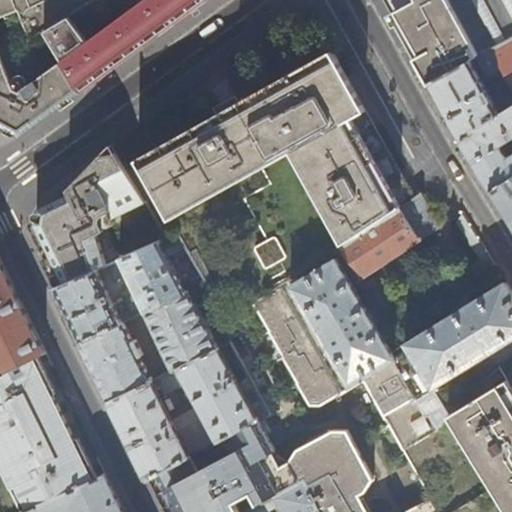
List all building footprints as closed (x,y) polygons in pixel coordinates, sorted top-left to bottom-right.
[(17,87),(0,45),(0,18),(18,11),(13,0),(0,0),(0,124),(1,125),(21,136),(42,121),(81,92),(62,61),(23,90),(17,87)] [(72,14),(94,0),(13,0),(18,11),(30,40),(44,31),(72,14)] [(44,31),(62,61),(81,92),(89,87),(206,0),(157,0),(93,48),(72,14),(44,31)] [(511,0),(416,0),(408,5),(390,14),(425,76),(429,83),(471,60),(477,57),(511,37),(511,0)] [(511,37),(477,57),(488,77),(503,69),(511,84),(511,37)] [(180,233),(179,234),(207,281),(230,320),(253,305),(281,287),(338,248),(414,197),(405,181),(397,167),(371,119),(362,103),(353,87),(332,49),(240,102),(229,108),(217,115),(139,160),(180,233)] [(460,140),(501,115),(471,60),(429,83),(455,131),(460,140)] [(229,108),(240,102),(235,95),(213,108),(217,115),(229,108)] [(511,177),(511,145),(509,139),(511,137),(511,108),(501,115),(460,140),(465,148),(479,170),(492,192),(511,177)] [(115,219),(146,200),(142,193),(127,168),(112,144),(77,180),(59,200),(42,208),(36,223),(52,254),(43,259),(56,287),(98,269),(104,266),(109,264),(102,235),(111,231),(106,230),(103,227),(102,222),(104,219),(108,216),(110,216),(114,217),(115,219)] [(511,177),(492,192),(511,224),(511,177)] [(414,197),(338,248),(339,252),(344,249),(362,277),(441,227),(421,192),(414,197)] [(179,234),(169,238),(165,240),(194,287),(207,281),(179,234)] [(189,289),(161,242),(109,264),(104,266),(107,272),(112,270),(118,282),(130,276),(139,293),(126,299),(131,310),(120,315),(98,269),(56,287),(54,288),(67,315),(81,342),(189,289)] [(19,297),(0,252),(0,371),(1,373),(35,357),(46,351),(19,297)] [(434,389),(409,349),(396,356),(338,258),(292,285),(351,385),(362,378),(396,359),(438,430),(451,415),(434,389)] [(230,320),(207,281),(194,287),(189,289),(81,342),(96,372),(109,400),(160,376),(156,369),(149,372),(141,356),(144,355),(137,339),(156,330),(175,369),(219,348),(230,343),(221,327),(230,320)] [(434,389),(511,341),(511,291),(506,281),(406,343),(409,349),(434,389)] [(253,305),(271,334),(270,335),(284,359),(283,360),(298,385),(297,385),(308,403),(319,403),(337,393),(338,393),(342,391),(281,287),(253,305)] [(511,341),(434,389),(451,415),(475,387),(500,367),(511,357),(511,341)] [(158,473),(259,420),(219,348),(175,369),(160,376),(109,400),(129,440),(148,478),(158,473)] [(50,388),(35,357),(1,373),(0,373),(0,461),(24,510),(94,479),(79,449),(50,388)] [(362,378),(403,449),(438,430),(396,359),(362,378)] [(511,511),(511,385),(509,380),(500,367),(475,387),(451,415),(438,430),(403,449),(430,498),(438,511),(511,511)] [(438,511),(430,498),(403,511),(367,511),(358,495),(363,492),(371,477),(345,426),(332,429),(295,450),(290,464),(280,469),(272,453),(275,451),(259,420),(158,473),(163,481),(167,490),(170,496),(178,511),(244,511),(253,508),(305,480),(322,511),(438,511)] [(290,464),(275,451),(272,453),(280,469),(290,464)] [(125,511),(107,474),(94,479),(24,510),(23,511),(125,511)] [(322,511),(305,480),(253,508),(254,511),(266,511),(282,504),(285,511),(322,511)]
